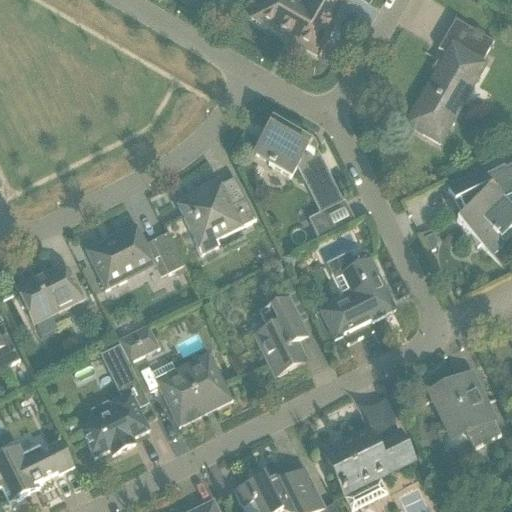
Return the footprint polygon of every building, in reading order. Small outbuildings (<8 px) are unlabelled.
[(243,0),(242,2),(257,11),(251,21),(254,23),(255,26),(264,31),(267,31),(281,39),(282,37),(300,47),(299,49),(316,59),(335,26),(333,25),(345,3),(348,4),(348,3),(342,0),(243,0)] [(444,66),(441,64),(424,94),(428,96),(409,130),(439,147),(483,69),(479,67),(493,43),(455,22),(437,52),(448,58),(444,66)] [(324,214),(342,205),(316,152),(312,159),(305,155),(311,145),(271,121),(260,141),(263,143),(255,157),(269,165),(268,168),(290,181),(300,165),(307,169),(303,174),(324,214)] [(482,175),(449,192),(447,193),(461,220),(456,225),(470,238),(476,252),(480,248),(491,259),(504,246),(500,242),(511,230),(511,167),(505,171),(504,168),(483,178),(482,175)] [(178,210),(187,228),(202,258),(218,250),(215,244),(256,224),(244,201),(230,208),(217,182),(196,193),(199,199),(178,210)] [(335,235),(327,218),(310,226),(318,243),(335,235)] [(86,255),(95,273),(105,294),(162,266),(168,278),(183,271),(166,238),(151,245),(153,248),(146,251),(136,230),(135,232),(122,238),(121,236),(118,237),(119,239),(112,242),(114,245),(103,250),(102,247),(86,255)] [(365,255),(351,262),(355,270),(356,270),(369,263),(365,255)] [(282,262),(287,271),(292,269),(294,263),(291,258),(282,262)] [(330,310),(320,315),(325,327),(334,344),(343,340),(347,348),(374,334),(370,327),(385,319),(393,315),(395,314),(394,313),(390,305),(388,301),(389,298),(386,298),(377,279),(378,276),(374,267),(371,266),(370,263),(369,263),(356,270),(355,270),(351,262),(351,261),(344,259),(331,266),(328,272),(331,278),(338,280),(341,278),(349,294),(346,302),(344,304),(339,302),(331,306),(330,310)] [(42,279),(15,292),(19,300),(17,304),(21,312),(26,314),(34,328),(83,303),(77,291),(68,273),(56,279),(53,273),(52,274),(53,276),(43,281),(42,279)] [(307,341),(301,328),(287,301),(259,316),(267,333),(255,339),(276,380),(305,366),(295,347),(307,341)] [(147,330),(117,345),(129,368),(144,360),(142,357),(157,349),(147,330)] [(0,374),(20,365),(6,338),(0,341),(0,374)] [(104,356),(122,392),(137,385),(119,349),(104,356)] [(208,357),(155,384),(168,412),(177,429),(203,417),(205,419),(206,418),(204,413),(211,410),(213,414),(215,414),(214,411),(231,403),(222,385),(208,357)] [(470,379),(430,399),(432,402),(432,403),(452,443),(454,447),(467,440),(474,453),(501,439),(493,425),(484,407),(480,397),(478,394),(473,384),(472,382),(470,379)] [(89,427),(79,432),(85,444),(94,462),(109,454),(112,460),(120,455),(122,450),(127,452),(135,448),(132,443),(149,434),(140,416),(138,413),(130,397),(127,399),(110,407),(105,407),(91,414),(89,422),(91,426),(89,427)] [(343,452),(324,460),(333,478),(348,508),(350,511),(358,511),(386,498),(378,482),(414,464),(408,453),(399,435),(374,448),(367,434),(350,442),(352,447),(343,452)] [(73,471),(64,453),(61,446),(40,457),(37,450),(21,457),(18,451),(0,459),(0,491),(1,491),(9,508),(38,493),(36,489),(42,487),(41,484),(57,476),(58,479),(73,471)] [(233,494),(241,511),(253,507),(255,511),(335,511),(333,508),(324,511),(305,472),(277,486),(273,478),(265,482),(263,479),(233,494)]
